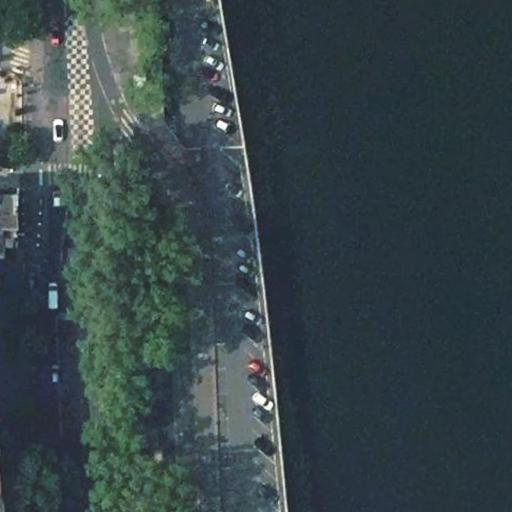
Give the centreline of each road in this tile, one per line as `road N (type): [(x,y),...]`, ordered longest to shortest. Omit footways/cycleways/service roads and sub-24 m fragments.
road 1 (primary): [(190,511),(177,238),(158,194),(66,63)]
road 2 (primary): [(64,511),(56,300),(66,63)]
